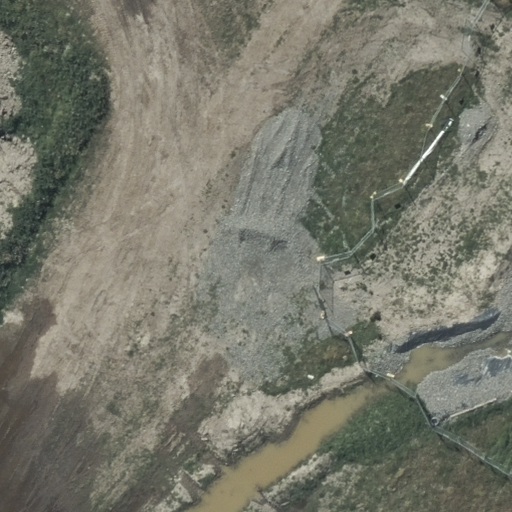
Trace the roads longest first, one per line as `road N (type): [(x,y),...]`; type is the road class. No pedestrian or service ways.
road 1 (residential): [(109,511),(129,419),(346,24)]
road 2 (residential): [(511,147),(346,24)]
